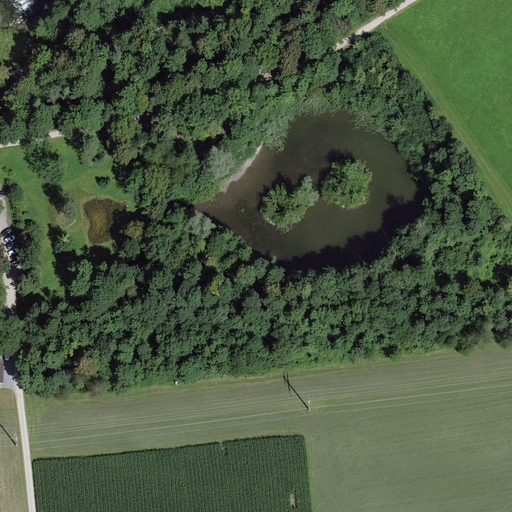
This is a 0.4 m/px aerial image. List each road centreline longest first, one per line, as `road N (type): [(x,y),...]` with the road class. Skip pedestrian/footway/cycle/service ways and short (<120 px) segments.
road 1 (unknown): [(0,144),(173,111),(267,81)]
road 2 (track): [(0,240),(34,511)]
road 3 (track): [(247,0),(0,76)]
road 4 (unknown): [(412,0),(267,81)]
